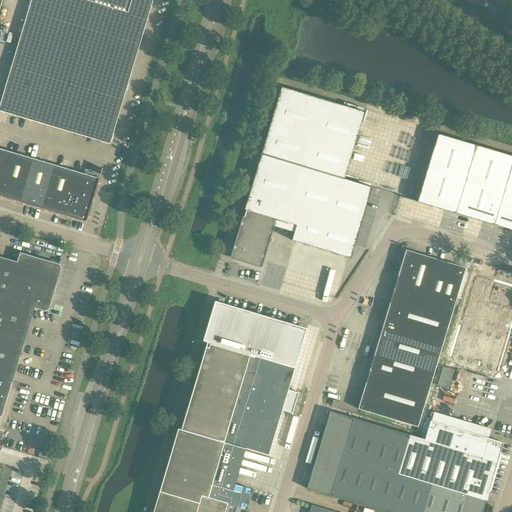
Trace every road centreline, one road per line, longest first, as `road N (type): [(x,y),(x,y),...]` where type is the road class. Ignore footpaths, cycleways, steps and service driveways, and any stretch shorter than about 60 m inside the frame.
road 1 (tertiary): [(140,257),(217,0)]
road 2 (tertiary): [(64,511),(140,257)]
road 3 (unclassified): [(511,261),(399,230),(335,318)]
road 4 (unclassified): [(335,318),(140,257)]
road 5 (unclassified): [(277,511),(335,318)]
road 6 (unknown): [(157,0),(111,160)]
road 7 (unclassified): [(140,257),(0,217)]
